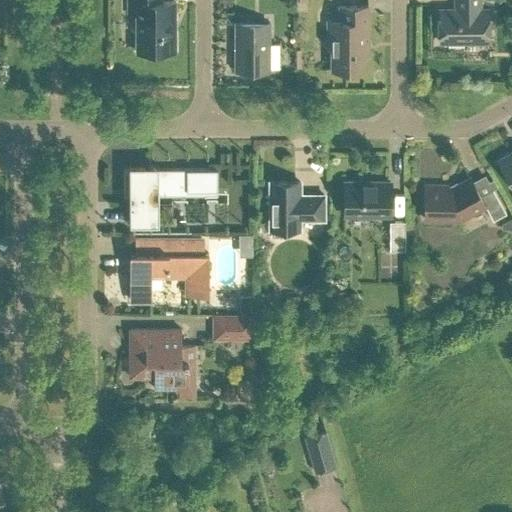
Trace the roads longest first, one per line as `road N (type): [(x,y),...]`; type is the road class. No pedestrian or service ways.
road 1 (residential): [(53,430),(88,410),(84,128)]
road 2 (residential): [(22,422),(22,128)]
road 3 (residential): [(399,128),(202,128)]
road 4 (residential): [(399,128),(397,0)]
road 5 (residential): [(202,128),(202,0)]
